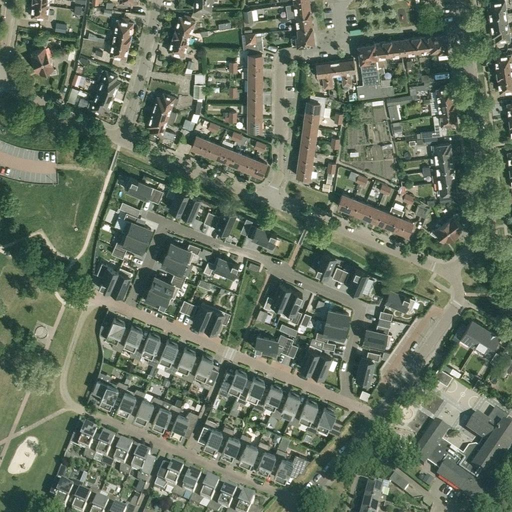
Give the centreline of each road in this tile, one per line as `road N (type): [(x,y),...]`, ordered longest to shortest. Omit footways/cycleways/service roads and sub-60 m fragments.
road 1 (residential): [(168,221),(362,307),(343,401)]
road 2 (residential): [(343,401),(127,309)]
road 3 (residential): [(84,412),(301,501)]
road 4 (residential): [(492,255),(462,26)]
road 5 (residential): [(454,274),(269,199)]
road 6 (residential): [(376,420),(459,299),(454,274)]
road 7 (residential): [(269,199),(278,174),(281,58),(301,52)]
road 8 (residential): [(269,199),(121,140)]
road 9 (residential): [(121,140),(157,0)]
road 10 (residential): [(121,140),(0,82)]
